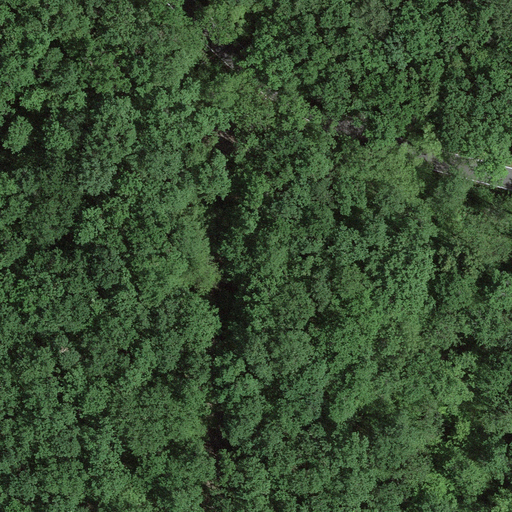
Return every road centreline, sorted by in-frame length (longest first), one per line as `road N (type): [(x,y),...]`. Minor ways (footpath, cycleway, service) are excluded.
road 1 (track): [(262,79),(232,133),(223,170),(217,511)]
road 2 (tertiary): [(511,179),(407,151),(308,108),(262,79),(178,0)]
